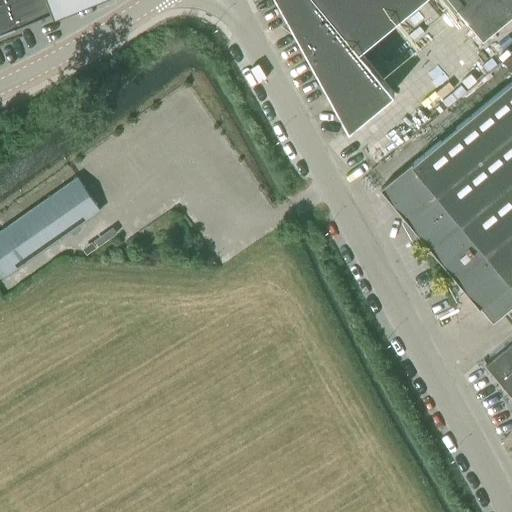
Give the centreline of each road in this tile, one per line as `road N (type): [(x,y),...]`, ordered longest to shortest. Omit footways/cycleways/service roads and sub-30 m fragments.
road 1 (unclassified): [(511,496),(228,0)]
road 2 (unclassified): [(0,84),(85,47),(161,0)]
